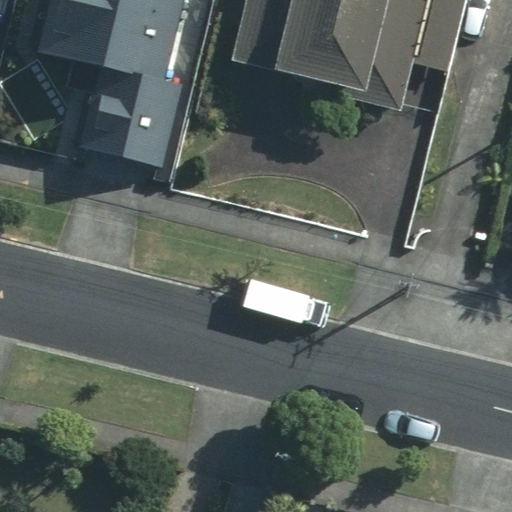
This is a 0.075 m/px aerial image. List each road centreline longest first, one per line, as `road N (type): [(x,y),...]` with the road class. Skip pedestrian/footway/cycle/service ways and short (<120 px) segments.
road 1 (residential): [(0,289),(511,414)]
road 2 (unknown): [(425,393),(504,0)]
